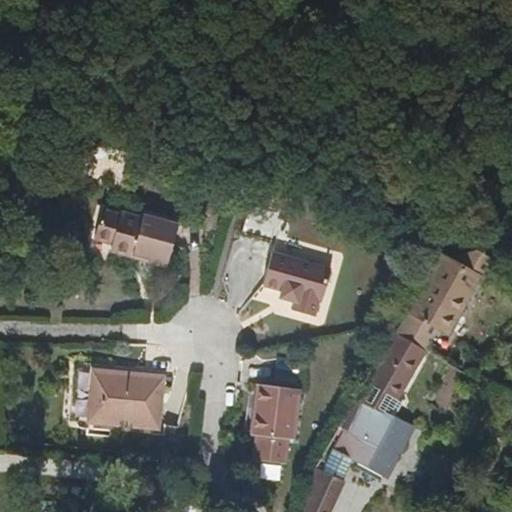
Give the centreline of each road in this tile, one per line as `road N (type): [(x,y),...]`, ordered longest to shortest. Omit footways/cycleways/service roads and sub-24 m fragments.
road 1 (unknown): [(211,330),(0,330)]
road 2 (residential): [(252,511),(205,457),(211,330)]
